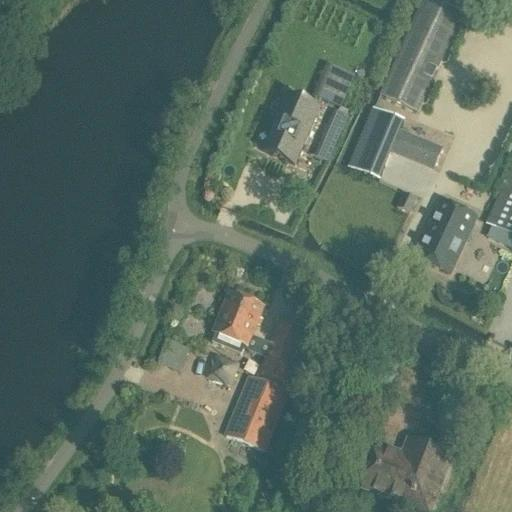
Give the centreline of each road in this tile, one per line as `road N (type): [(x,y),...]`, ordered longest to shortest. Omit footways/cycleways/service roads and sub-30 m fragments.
road 1 (unclassified): [(511,377),(283,261),(177,227)]
road 2 (unclassified): [(177,227),(108,388),(22,511)]
road 3 (unclassified): [(177,227),(176,191),(262,0)]
